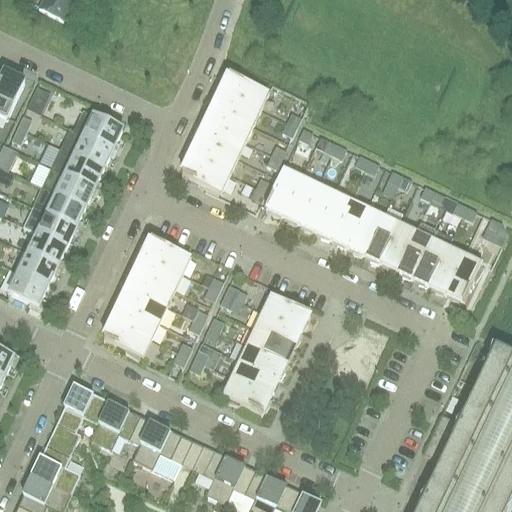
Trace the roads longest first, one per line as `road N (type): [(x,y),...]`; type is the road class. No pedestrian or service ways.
road 1 (residential): [(358,496),(439,335),(143,195)]
road 2 (residential): [(358,496),(62,357)]
road 3 (residential): [(168,130),(0,48)]
road 4 (residential): [(62,357),(143,195)]
road 5 (residential): [(0,491),(62,357)]
road 6 (residential): [(168,130),(223,0)]
